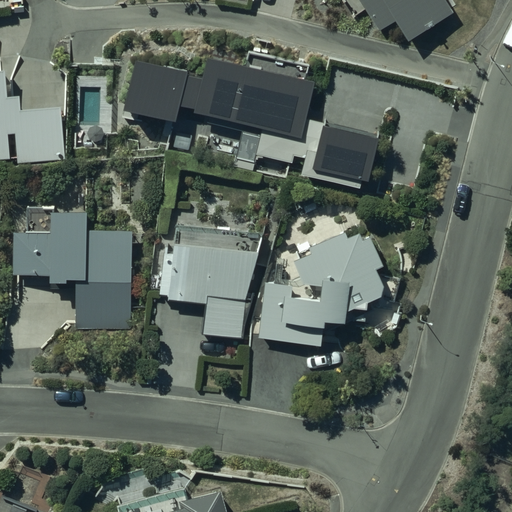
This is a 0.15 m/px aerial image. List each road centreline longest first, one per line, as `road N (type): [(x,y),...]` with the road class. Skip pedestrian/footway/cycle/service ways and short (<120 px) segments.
road 1 (residential): [(408,468),(231,429),(0,409)]
road 2 (residential): [(408,468),(445,368),(511,102)]
